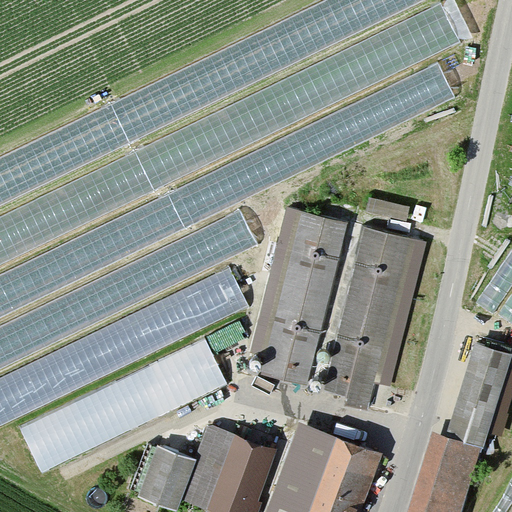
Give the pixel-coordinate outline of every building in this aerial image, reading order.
[(449,77),(0,257),(0,358),(263,252),(240,194),(460,105),(449,77)] [(431,228),(445,173),(371,153),(356,209),(431,228)] [(351,218),(300,206),(260,370),(312,382),(351,218)] [(416,234),(364,221),(324,388),(377,400),(416,234)] [(0,413),(252,313),(236,273),(0,367),(0,413)] [(210,339),(18,416),(37,464),(229,387),(210,339)] [(450,432),(439,428),(413,511),(458,511),(481,440),(508,352),(477,343),(450,432)] [(363,511),(388,447),(301,414),(264,511),(363,511)] [(199,453),(221,462),(234,429),(211,421),(199,453)] [(205,504),(230,511),(254,511),(280,437),(237,422),(205,504)] [(190,456),(158,443),(139,493),(171,505),(190,456)]
